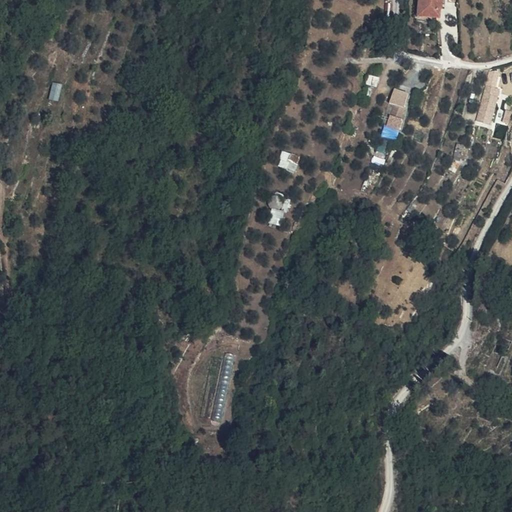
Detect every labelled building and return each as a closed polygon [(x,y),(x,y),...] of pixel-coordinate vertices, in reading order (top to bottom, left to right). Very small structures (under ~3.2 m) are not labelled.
[(423,0),(423,10),(442,10),(442,4),(446,4),(445,0),(423,0)] [(504,70),(496,66),(481,97),(487,100),(495,103),(500,91),(495,88),(504,70)] [(54,79),(51,93),(59,96),(62,80),(54,79)] [(381,121),(395,126),(400,116),(399,113),(403,103),(387,97),(379,120),(381,121)] [(487,100),(481,97),(478,104),(484,107),(487,100)] [(484,107),(478,104),(474,112),(483,115),(487,109),(484,107)] [(495,120),(506,121),(507,109),(496,109),(495,120)] [(395,126),(381,121),(376,133),(390,139),(395,126)] [(282,151),(279,168),(297,171),(300,154),(282,151)] [(270,197),(272,224),(287,223),(284,195),(270,197)] [(131,511),(136,487),(119,484),(113,511),(131,511)]
